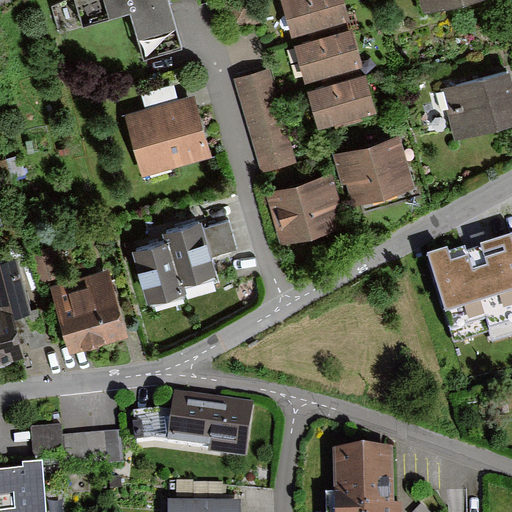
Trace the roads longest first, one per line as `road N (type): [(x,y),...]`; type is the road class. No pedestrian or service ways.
road 1 (residential): [(179,364),(511,181)]
road 2 (residential): [(511,470),(299,396),(197,378),(179,364)]
road 3 (residential): [(0,390),(179,364)]
